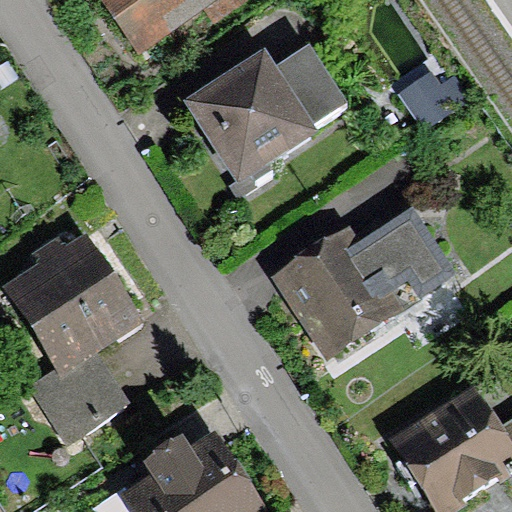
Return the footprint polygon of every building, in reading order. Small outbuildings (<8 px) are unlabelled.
[(90,0),(138,65),(227,0),(244,0),(249,7),(258,0),(90,0)] [(339,124),(302,64),(269,84),(260,70),(176,122),(228,205),(314,152),(308,143),(339,124)] [(464,108),(449,85),(433,95),(425,83),(393,104),(416,139),(464,108)] [(452,294),(405,223),(352,257),(342,242),(266,292),(323,378),(452,294)] [(86,261),(3,312),(52,391),(93,366),(135,340),(86,261)] [(93,366),(52,391),(31,404),(64,458),(127,420),(93,366)] [(467,405),(380,458),(413,511),(469,511),(511,487),(511,489),(511,424),(488,439),(467,405)] [(239,511),(210,466),(136,511),(239,511)]
